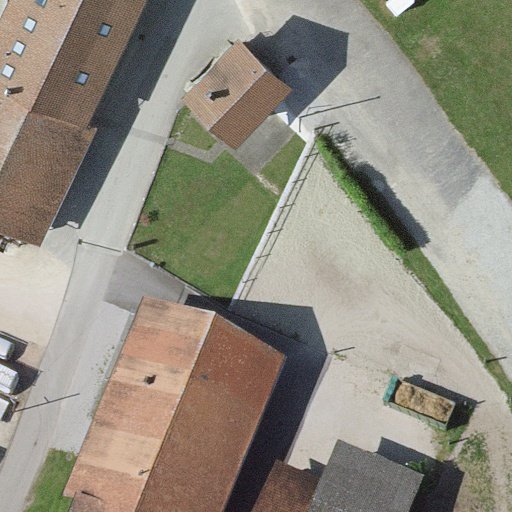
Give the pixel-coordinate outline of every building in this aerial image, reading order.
[(0,0),(0,230),(25,242),(137,0),(0,0)] [(279,95),(229,41),(171,93),(221,147),(279,95)] [(279,220),(247,189),(175,265),(207,295),(279,220)] [(228,511),(283,381),(138,321),(60,509),(66,511),(228,511)] [(316,500),(270,482),(258,511),(413,511),(419,497),(330,462),(316,500)]
